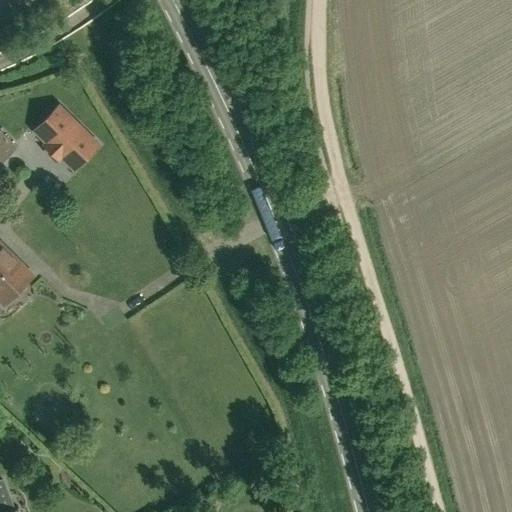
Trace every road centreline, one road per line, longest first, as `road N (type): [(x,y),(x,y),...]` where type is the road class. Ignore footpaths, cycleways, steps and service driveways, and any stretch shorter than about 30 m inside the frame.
road 1 (secondary): [(366,511),(330,365),(184,0)]
road 2 (track): [(439,511),(322,112),(318,0)]
